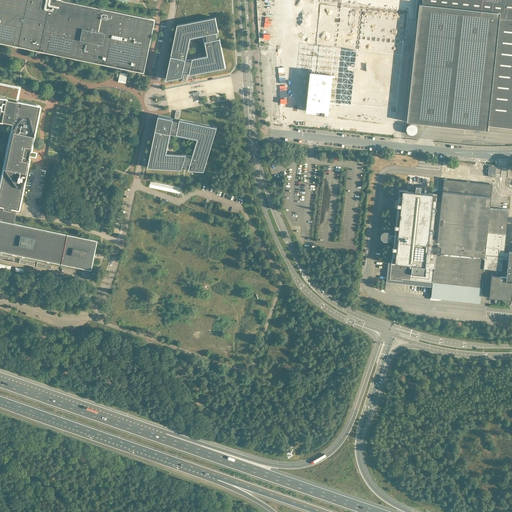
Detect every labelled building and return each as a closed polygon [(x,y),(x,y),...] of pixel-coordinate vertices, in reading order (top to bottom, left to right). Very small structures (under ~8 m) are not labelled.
[(0,0),(0,42),(17,46),(20,47),(38,50),(40,51),(123,68),(122,71),(127,72),(127,69),(129,69),(136,71),(138,71),(143,72),(144,67),(145,64),(152,31),(153,28),(154,20),(136,17),(135,16),(62,1),(61,0),(0,0)] [(511,0),(422,0),(422,4),(419,4),(407,122),(488,130),(488,124),(511,126),(511,0)] [(308,104),(308,110),(316,111),(318,111),(317,113),(322,114),(326,115),(326,112),(327,112),(328,107),(329,103),(396,110),(400,70),(406,12),(319,3),(313,62),(312,73),(308,104)] [(165,80),(182,77),(183,72),(189,73),(189,75),(226,68),(220,39),(217,39),(216,33),(219,32),(216,17),(177,25),(165,80)] [(0,121),(2,122),(2,121),(2,122),(4,122),(7,123),(12,124),(7,146),(7,148),(7,150),(6,150),(5,155),(0,181),(0,205),(17,209),(18,209),(29,157),(28,157),(29,151),(29,150),(30,150),(39,106),(17,101),(16,101),(15,101),(14,98),(15,98),(15,97),(15,96),(15,95),(14,95),(13,95),(12,91),(12,89),(11,88),(10,87),(9,87),(8,86),(2,85),(1,85),(0,85),(0,121)] [(217,127),(180,119),(179,122),(173,121),(173,118),(158,115),(147,168),(182,170),(183,166),(185,167),(187,168),(189,168),(188,170),(204,172),(217,127)] [(407,127),(407,129),(407,131),(408,133),(410,134),(412,134),(414,134),(416,133),(417,131),(417,129),(417,127),(416,125),(414,124),(412,124),(410,124),(408,125),(407,127)] [(39,171),(46,172),(47,160),(40,159),(39,171)] [(458,284),(481,287),(482,287),(484,269),(491,269),(497,270),(496,275),(492,275),(489,297),(511,300),(511,297),(511,251),(509,251),(509,253),(504,252),(509,210),(490,208),(491,196),(443,191),(442,197),(437,196),(437,193),(433,193),(429,193),(421,192),(421,186),(416,186),(415,191),(407,190),(399,189),(398,200),(396,219),(395,227),(393,252),(392,260),(392,263),(404,264),(403,270),(399,270),(399,274),(390,273),(390,279),(402,281),(403,279),(411,279),(410,284),(417,284),(418,280),(458,284)] [(0,220),(14,223),(17,209),(0,205),(0,220)] [(118,233),(121,220),(116,219),(113,231),(118,233)] [(0,251),(90,270),(97,240),(14,223),(0,220),(0,251)] [(388,231),(379,231),(379,240),(385,240),(385,238),(388,238),(388,231)]
